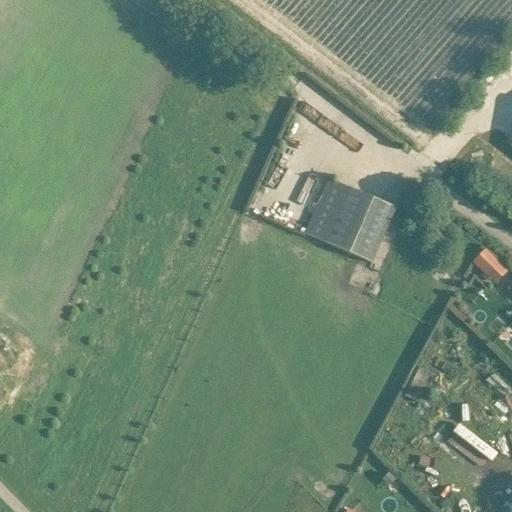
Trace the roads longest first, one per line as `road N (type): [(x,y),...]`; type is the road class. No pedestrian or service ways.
road 1 (unclassified): [(300,83),(511,242)]
road 2 (track): [(300,83),(187,0)]
